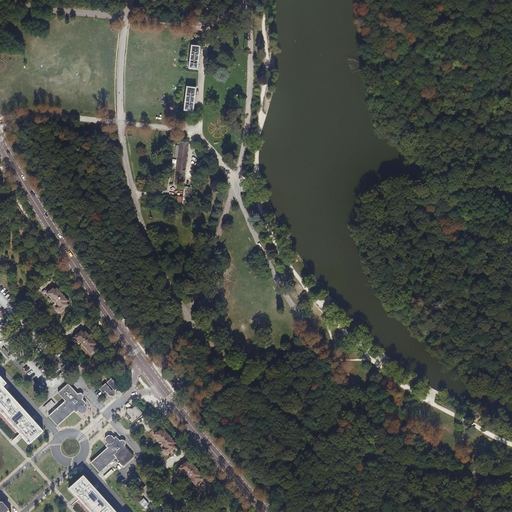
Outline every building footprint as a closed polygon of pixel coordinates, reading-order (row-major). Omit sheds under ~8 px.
[(189,68),(197,69),(200,46),(191,45),(189,68)] [(184,110),(193,111),(195,88),(186,87),(184,110)] [(176,182),(184,183),(188,143),(180,142),(176,182)] [(162,194),(162,201),(182,203),(183,196),(162,194)] [(56,308),(61,313),(69,305),(67,303),(69,301),(57,288),(55,290),(53,288),(47,294),(59,306),(56,308)] [(79,341),(91,354),(98,348),(96,346),(98,345),(86,332),(84,334),(81,331),(74,338),(78,342),(79,341)] [(0,412),(21,436),(29,445),(44,432),(4,387),(7,384),(0,376),(0,412)] [(107,383),(115,391),(119,388),(117,386),(118,386),(113,380),(112,380),(111,379),(107,383)] [(86,403),(83,399),(84,397),(84,396),(84,395),(83,394),(82,393),(81,392),(80,392),(79,392),(78,393),(68,383),(58,392),(66,401),(50,416),(59,425),(75,410),(76,412),(79,410),(81,412),(84,413),(86,411),(86,407),(84,405),(86,403)] [(43,407),(47,412),(56,404),(51,400),(43,407)] [(128,420),(132,425),(143,414),(136,407),(136,408),(135,407),(132,410),(128,409),(127,410),(126,414),(127,415),(126,416),(129,420),(128,420)] [(164,450),(168,455),(177,448),(175,446),(177,444),(165,430),(163,432),(161,430),(155,435),(166,448),(164,450)] [(122,449),(125,446),(125,445),(125,444),(126,443),(125,442),(125,441),(124,441),(124,440),(122,440),(121,440),(120,441),(116,437),(114,439),(112,436),(108,436),(106,438),(105,442),(107,444),(106,446),(107,448),(91,463),(99,472),(123,451),(122,449)] [(197,484),(198,485),(200,482),(199,481),(202,479),(200,477),(202,475),(191,462),(189,464),(187,461),(179,468),(183,472),(184,471),(196,484),(197,484)] [(111,469),(103,476),(105,479),(114,472),(111,469)] [(115,511),(84,476),(69,490),(76,497),(76,496),(77,497),(90,511),(115,511)] [(0,511),(10,511),(8,510),(9,509),(2,502),(1,502),(0,500),(0,511)]
